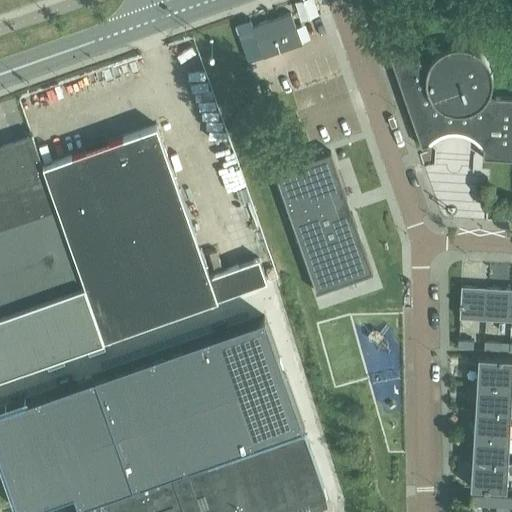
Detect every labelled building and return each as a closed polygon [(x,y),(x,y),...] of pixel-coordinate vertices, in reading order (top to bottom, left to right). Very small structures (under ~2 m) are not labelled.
[(264,55),(302,41),(291,11),(253,25),(256,33),(258,40),(258,39),(264,55)] [(483,157),(511,158),(511,96),(496,96),(490,93),(490,92),(491,89),(492,86),(493,83),(493,80),(493,77),(493,75),(492,72),(491,68),(492,68),(491,67),(489,63),(488,61),(486,58),(484,56),(483,54),(480,52),(478,50),(475,48),(474,47),(474,48),(470,46),(467,46),(464,45),(461,45),(458,45),(456,45),(453,45),(449,46),(448,46),(448,47),(444,48),(442,50),(439,51),(437,53),(435,55),(433,57),(431,60),(429,63),(386,42),(422,146),(428,144),(429,143),(430,143),(435,139),(437,138),(439,136),(442,135),(444,134),(447,133),(449,133),(452,133),(461,133),(463,134),(466,135),(469,136),(472,137),(474,139),(476,141),(478,143),(480,146),(481,147),(482,146),(483,148),(483,157)] [(157,124),(43,164),(105,337),(267,280),(259,257),(210,274),(157,124)] [(0,374),(105,337),(43,164),(32,135),(0,146),(0,374)] [(291,164),(274,170),(317,291),(373,271),(353,212),(345,214),(340,201),(348,198),(331,150),(291,164)] [(460,316),(486,317),(488,285),(487,285),(487,288),(477,288),(477,285),(462,284),(460,316)] [(486,317),(511,319),(511,310),(511,289),(503,289),(503,286),(488,285),(486,317)] [(314,511),(313,507),(328,500),(324,482),(305,428),(301,418),(265,315),(0,407),(0,451),(20,509),(74,491),(77,498),(80,507),(73,509),(64,511),(314,511)] [(458,346),(474,347),(474,339),(458,338),(458,346)] [(485,340),(484,347),(500,348),(501,341),(485,340)] [(511,356),(479,355),(477,381),(511,383),(511,356)] [(511,383),(477,381),(475,407),(511,410),(511,399),(511,383)] [(475,407),(474,434),(510,436),(511,410),(475,407)] [(474,434),(472,460),(508,462),(510,436),(474,434)] [(511,462),(508,462),(472,460),(471,486),(507,488),(508,472),(511,472),(511,462)] [(471,503),(496,505),(497,496),(471,494),(471,503)] [(496,505),(511,505),(511,496),(497,496),(496,505)]
